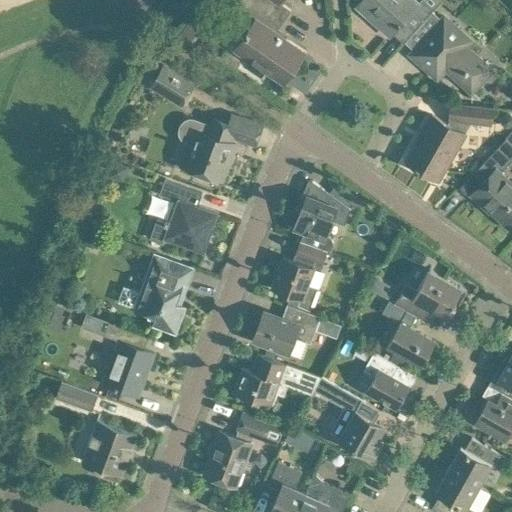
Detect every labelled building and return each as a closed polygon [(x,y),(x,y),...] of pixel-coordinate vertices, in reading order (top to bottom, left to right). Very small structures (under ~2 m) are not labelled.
[(276,33),(284,21),(261,5),(259,8),(248,0),(226,0),(255,19),(234,49),(251,61),(246,69),(262,80),(267,72),(284,83),(305,53),(276,33)] [(248,0),(259,8),(261,5),(284,21),(291,10),(280,2),(280,0),(248,0)] [(405,42),(433,11),(441,1),(440,1),(433,9),(423,0),(419,0),(418,2),(415,0),(361,0),(356,6),(390,36),(393,33),(403,43),(405,42)] [(444,16),(442,18),(433,11),(405,42),(414,50),(410,54),(437,79),(446,69),(472,93),(489,74),(474,61),(478,57),(466,47),(471,41),(444,16)] [(181,105),(194,84),(164,66),(151,87),(181,105)] [(493,107),(451,102),(449,119),(450,119),(448,123),(432,114),(421,133),(423,134),(407,162),(415,167),(415,168),(418,170),(419,169),(438,180),(455,151),(451,148),(467,119),(491,122),(493,107)] [(227,166),(236,143),(234,143),(235,139),(256,146),(264,122),(231,112),(228,123),(214,118),(212,126),(193,119),(189,119),(186,121),(183,123),(181,126),(180,130),(181,134),(183,137),(185,139),(193,142),(193,143),(196,144),(194,148),(193,147),(191,152),(196,154),(191,169),(219,179),(224,165),(227,166)] [(511,145),(505,139),(473,173),(482,182),(470,194),(475,198),(476,197),(489,209),(488,210),(490,212),(491,211),(509,227),(511,223),(511,184),(500,173),(511,160),(511,145)] [(202,193),(184,186),(165,180),(159,195),(176,201),(168,223),(157,219),(150,239),(162,243),(164,239),(204,253),(219,212),(198,204),(202,193)] [(306,198),(294,228),(303,231),(300,240),(328,251),(328,250),(330,251),(333,242),(333,240),(332,238),(331,237),(330,235),(326,233),(331,220),(344,225),(351,209),(351,208),(350,208),(350,207),(349,206),(352,203),(358,207),(362,201),(337,182),(329,192),(312,180),(311,180),(310,180),(309,181),(308,182),(307,183),(302,196),(306,198)] [(385,222),(382,228),(385,237),(391,239),(397,227),(385,222)] [(85,230),(80,242),(93,247),(98,235),(85,230)] [(318,288),(308,285),(314,268),(321,271),(328,251),(300,240),(293,259),(284,256),(272,287),(291,294),(287,304),(294,306),(309,312),(318,288)] [(123,287),(119,301),(135,307),(157,315),(153,324),(175,332),(185,307),(175,303),(179,290),(184,292),(193,268),(154,254),(140,292),(123,287)] [(398,297),(395,304),(417,315),(429,322),(436,310),(448,317),(456,303),(459,305),(467,290),(429,269),(417,291),(406,284),(398,297)] [(411,327),(417,315),(395,304),(389,301),(388,304),(383,312),(401,322),(388,345),(422,364),(435,340),(411,327)] [(322,316),(309,312),(294,306),(289,319),(264,310),(253,340),(290,354),(295,338),(311,344),(322,316)] [(148,336),(148,335),(110,321),(105,335),(119,340),(104,383),(139,396),(155,352),(138,346),(143,334),(148,336)] [(358,344),(353,353),(362,358),(368,350),(358,344)] [(393,375),(398,365),(369,348),(368,350),(362,358),(368,362),(364,370),(374,376),(366,390),(397,408),(410,385),(393,375)] [(321,377),(257,353),(251,370),(242,367),(241,368),(243,368),(234,392),(253,399),(253,398),(271,405),(276,392),(284,395),(288,385),(311,394),(321,377)] [(511,354),(498,379),(511,386),(511,388),(508,395),(511,397),(511,354)] [(63,381),(57,397),(93,410),(99,394),(63,381)] [(339,386),(332,399),(343,406),(355,412),(341,438),(340,440),(374,459),(383,441),(378,438),(385,426),(374,420),(380,409),(369,403),(339,386)] [(511,397),(508,395),(503,393),(497,403),(488,398),(481,411),(477,408),(472,417),(476,420),(476,421),(507,438),(511,428),(511,397)] [(220,430),(204,474),(236,486),(252,441),(251,441),(253,434),(278,442),(284,426),(244,412),(238,428),(239,429),(236,435),(220,430)] [(122,475),(138,434),(97,419),(82,461),(96,465),(95,468),(95,471),(97,475),(102,476),(106,475),(109,472),(110,471),(122,475)] [(291,426),(284,440),(295,445),(302,432),(291,426)] [(507,457),(471,437),(465,448),(461,446),(448,468),(479,486),(491,464),(500,469),(507,457)] [(279,460),(268,484),(280,489),(273,503),(271,502),(266,511),(297,511),(306,493),(305,492),(295,487),(303,471),(279,460)] [(476,511),(468,507),(479,486),(448,468),(436,491),(440,493),(432,508),(438,511),(476,511)] [(324,480),(324,481),(315,471),(305,492),(306,493),(297,511),(324,511),(325,510),(329,511),(341,511),(351,493),(324,480)] [(216,496),(213,504),(224,508),(226,500),(216,496)] [(350,511),(364,511),(367,506),(357,501),(350,511)]
